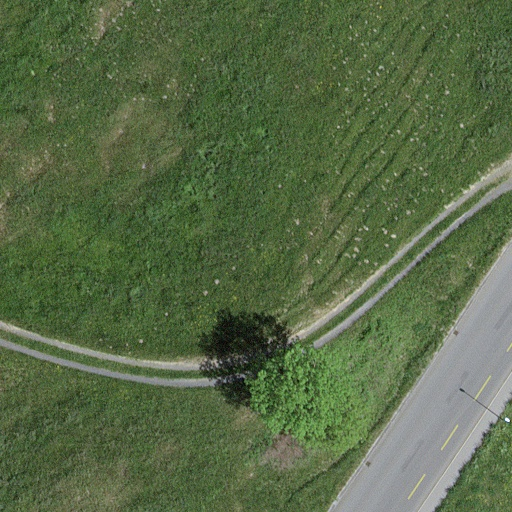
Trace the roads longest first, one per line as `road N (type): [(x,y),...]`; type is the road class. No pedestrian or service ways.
road 1 (track): [(0,329),(102,364),(203,374),(300,342),(511,173)]
road 2 (tertiary): [(511,309),(373,511)]
